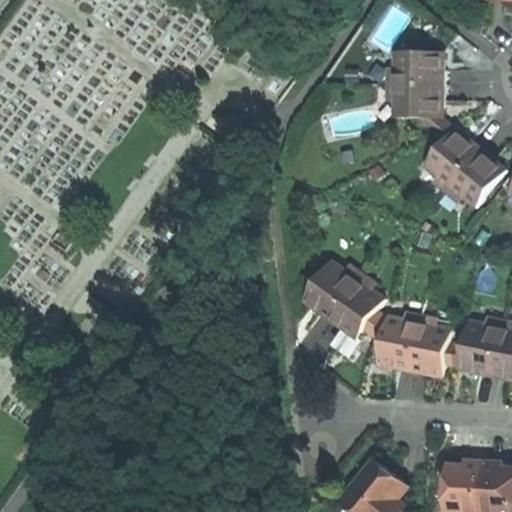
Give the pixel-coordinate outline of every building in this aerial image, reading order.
[(448,55),(398,53),(398,68),(391,68),(390,85),(447,87),(448,71),(448,55)] [(361,70),(349,70),(349,82),(361,81),(361,70)] [(447,103),(447,87),(390,85),(390,102),(397,102),(396,118),(426,119),(446,120),(447,103)] [(442,133),(451,126),(446,120),(426,119),(442,133)] [(451,141),(459,132),(451,126),(442,133),(451,141)] [(430,167),(442,177),(436,184),(450,195),(486,151),(473,140),(460,130),(459,132),(451,141),(430,167)] [(347,164),(358,161),(356,150),(344,153),(347,164)] [(511,171),(499,162),(486,151),(450,195),(462,205),(468,198),(482,210),(504,182),(511,173),(511,172),(511,171)] [(379,181),(389,175),(383,166),(373,172),(379,181)] [(323,310),(338,321),(372,276),(355,263),(349,271),(337,262),(309,300),(323,310)] [(390,301),(376,290),(381,283),(372,276),(338,321),(348,329),(362,339),(370,329),(382,313),(390,301)] [(401,368),(418,371),(429,315),(410,312),(408,321),(393,318),(393,321),(389,341),(385,365),(401,368)] [(379,337),(389,317),(382,313),(370,329),(379,337)] [(458,331),(441,327),(443,318),(429,315),(418,371),(432,374),(450,377),(452,364),(456,343),(458,331)] [(481,373),(498,377),(509,320),(491,316),(490,325),(476,323),(472,346),(468,367),(467,371),(481,373)] [(379,337),(389,341),(393,321),(389,317),(379,337)] [(511,320),(509,320),(498,377),(511,379),(511,320)] [(460,366),(464,345),(456,343),(452,364),(460,366)] [(472,346),(464,345),(460,366),(468,367),(472,346)] [(486,511),(489,459),(479,458),(472,458),(472,464),(455,464),(452,511),(486,511)] [(498,459),(489,459),(486,511),(511,511),(511,466),(508,467),(508,460),(498,459)] [(397,477),(383,466),(371,481),(364,476),(344,503),(355,511),(401,511),(406,505),(401,501),(411,488),(397,477)]
